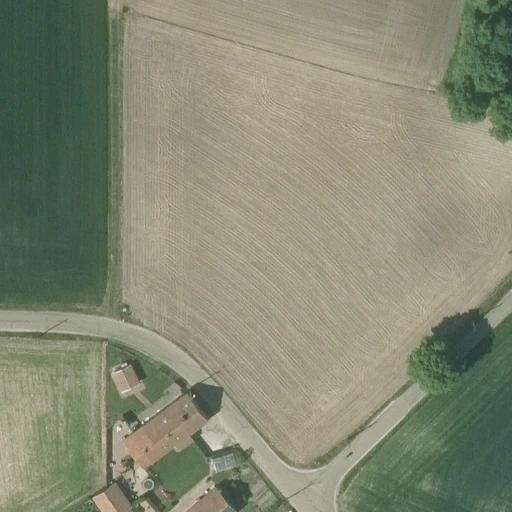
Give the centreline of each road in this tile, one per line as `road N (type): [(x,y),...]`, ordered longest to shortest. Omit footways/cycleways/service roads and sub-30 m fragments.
road 1 (residential): [(0,328),(111,332),(161,355),(198,380),(304,499)]
road 2 (track): [(112,0),(111,332)]
road 3 (unclassified): [(304,499),(511,301)]
